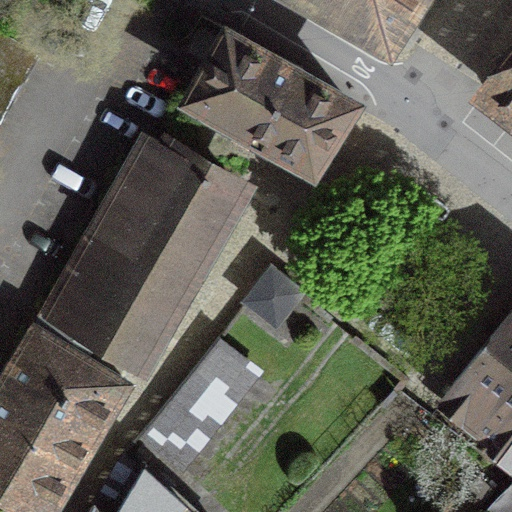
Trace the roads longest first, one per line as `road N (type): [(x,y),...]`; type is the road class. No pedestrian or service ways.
road 1 (residential): [(250,0),(397,91)]
road 2 (residential): [(397,91),(511,179)]
